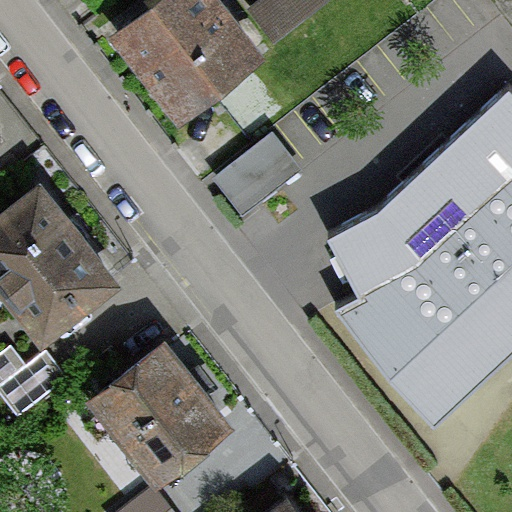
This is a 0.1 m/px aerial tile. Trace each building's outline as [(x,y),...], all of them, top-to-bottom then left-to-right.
[(222,0),(140,0),(106,26),(175,116),(325,0),(252,0),(234,15),(222,0)] [(385,365),(433,418),(511,345),(511,84),(510,83),(381,203),(328,231),(358,291),(337,300),(385,365)] [(0,288),(39,338),(116,277),(37,176),(0,205),(0,288)] [(229,418),(160,333),(86,392),(155,478),(229,418)] [(65,371),(43,347),(26,362),(9,342),(0,349),(0,389),(18,411),(65,371)] [(301,511),(283,488),(252,511),(301,511)]
